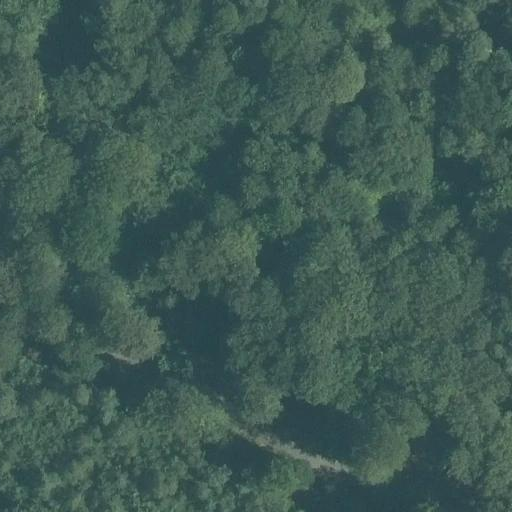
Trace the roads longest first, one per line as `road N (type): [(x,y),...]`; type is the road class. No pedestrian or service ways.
road 1 (tertiary): [(511,484),(415,491),(354,481),(175,375),(0,320)]
road 2 (track): [(142,361),(223,91),(262,64),(405,0)]
road 3 (track): [(154,366),(118,424),(98,487)]
